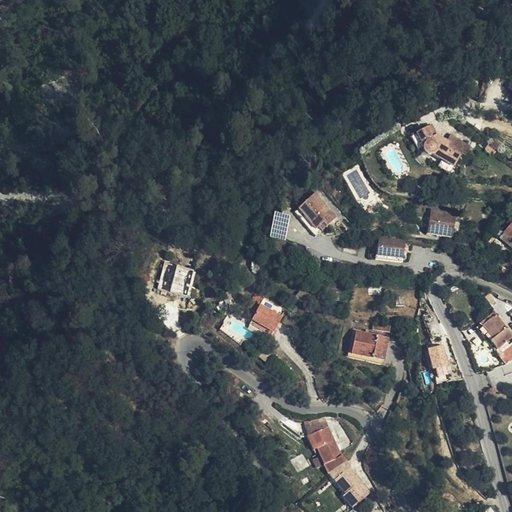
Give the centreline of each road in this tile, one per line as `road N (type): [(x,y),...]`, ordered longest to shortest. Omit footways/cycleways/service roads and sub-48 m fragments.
road 1 (residential): [(405,511),(361,414),(285,402),(201,344),(180,358),(233,432),(268,511)]
road 2 (residential): [(511,297),(463,278),(435,288),(474,388),(507,511)]
road 3 (unknown): [(445,280),(421,257),(278,235)]
